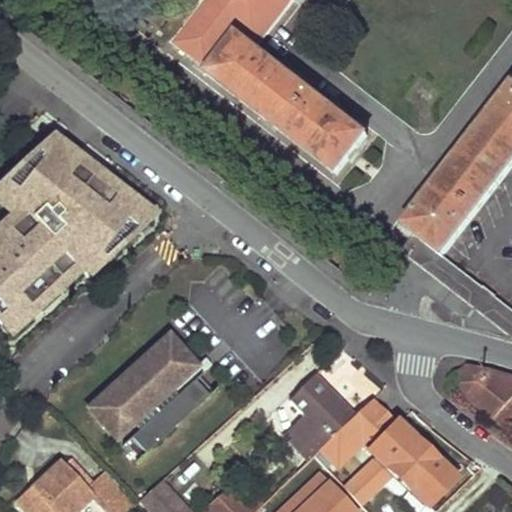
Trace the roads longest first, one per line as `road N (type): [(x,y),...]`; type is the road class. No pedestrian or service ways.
road 1 (residential): [(419,334),(350,309),(0,29)]
road 2 (residential): [(419,334),(421,394),(511,465)]
